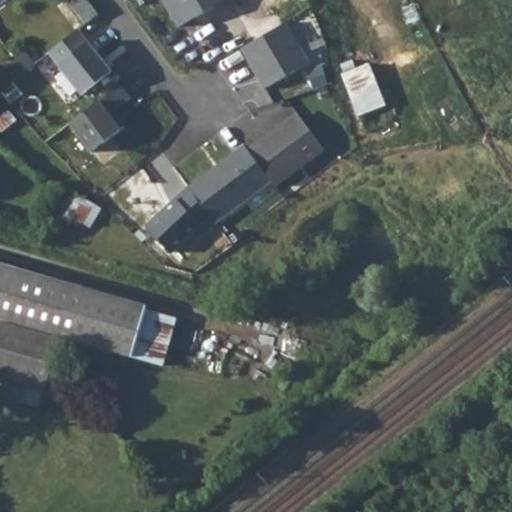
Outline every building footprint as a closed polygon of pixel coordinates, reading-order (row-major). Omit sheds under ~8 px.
[(93,10),(85,0),(67,0),(82,19),(93,10)] [(210,0),(162,0),(176,21),(210,0)] [(287,24),(244,50),(266,88),(309,63),(287,24)] [(81,32),(52,54),(83,94),(112,72),(81,32)] [(347,71),(360,116),(389,108),(376,63),(347,71)] [(100,102),(71,124),(92,151),(121,129),(100,102)] [(298,113),(250,147),(276,185),(324,152),(298,113)] [(246,148),(191,187),(214,220),(270,181),(246,148)] [(189,189),(149,226),(173,252),(210,220),(189,189)] [(0,266),(0,319),(99,348),(103,345),(150,311),(0,266)] [(0,394),(35,406),(41,386),(44,385),(56,341),(0,324),(0,394)]
